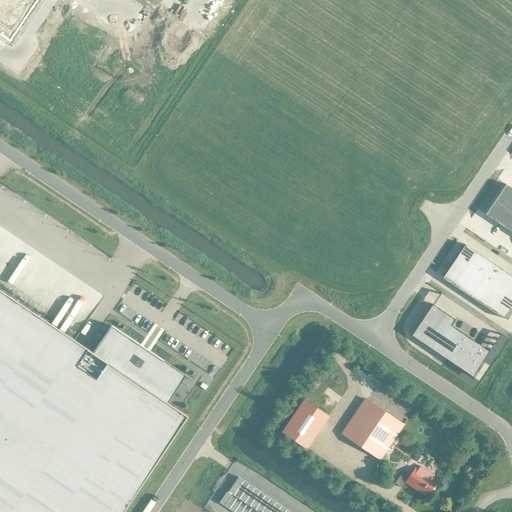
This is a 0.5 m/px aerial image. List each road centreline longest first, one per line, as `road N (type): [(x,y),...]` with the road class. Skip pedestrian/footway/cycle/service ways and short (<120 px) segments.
road 1 (unclassified): [(0,145),(271,329)]
road 2 (unclassified): [(511,132),(372,342)]
road 3 (unclassified): [(150,511),(271,329)]
road 4 (unclassified): [(511,441),(372,342)]
road 5 (unclassified): [(271,329),(288,306),(302,302),(372,342)]
